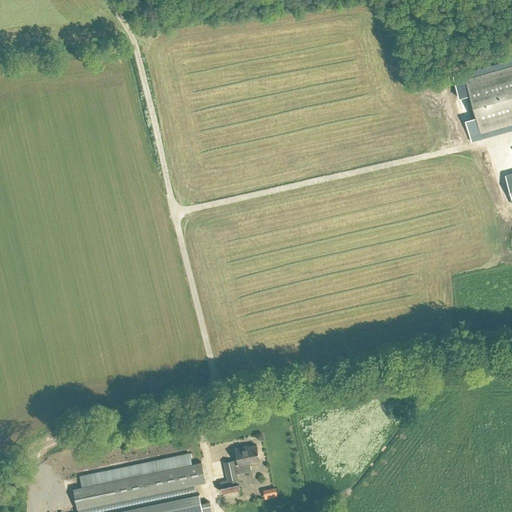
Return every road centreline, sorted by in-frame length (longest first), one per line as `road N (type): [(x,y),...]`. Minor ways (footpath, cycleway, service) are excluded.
road 1 (track): [(511,131),(175,207),(134,44),(110,0)]
road 2 (unclassified): [(0,466),(24,437),(216,393),(442,348),(511,350)]
